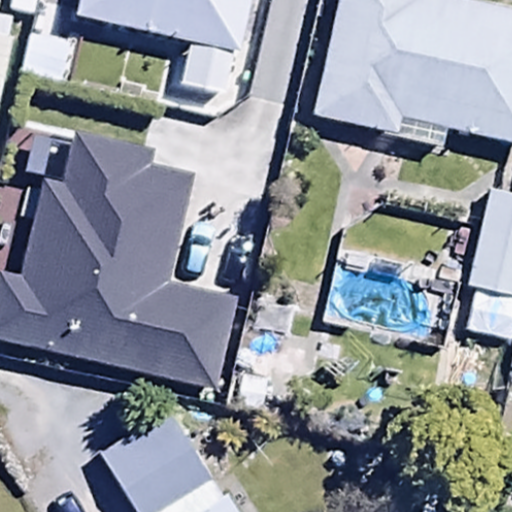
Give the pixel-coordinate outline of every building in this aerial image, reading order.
[(77,0),(71,31),(233,66),(246,0),(77,0)] [(337,0),(308,128),(439,159),(443,144),(511,159),(511,29),(423,9),(425,0),(337,0)] [(0,96),(17,31),(0,26),(0,96)] [(144,181),(148,165),(72,147),(59,202),(38,196),(15,294),(0,290),(0,335),(216,386),(233,314),(157,296),(182,190),(144,181)] [(511,334),(511,203),(486,198),(464,300),(470,301),(460,346),(507,357),(511,334)] [(423,227),(378,220),(372,267),(416,274),(423,227)] [(94,451),(130,511),(185,511),(213,495),(161,410),(94,451)] [(185,511),(228,511),(217,493),(213,495),(185,511)]
